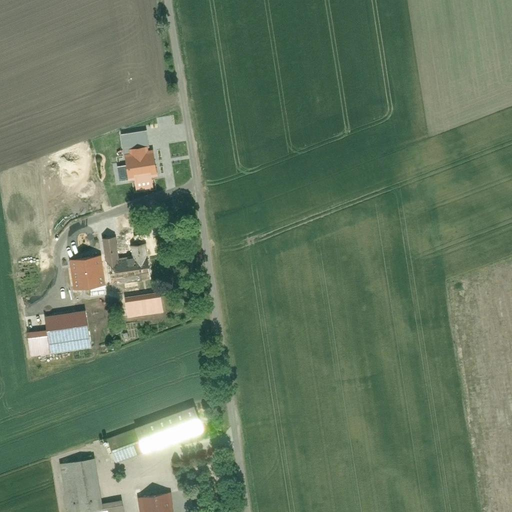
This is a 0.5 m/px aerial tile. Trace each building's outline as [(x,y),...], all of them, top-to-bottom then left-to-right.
[(123,202),(122,192),(114,194),(116,204),(123,202)] [(112,195),(105,197),(107,207),(114,206),(112,195)] [(107,253),(68,258),(72,289),(154,277),(149,242),(134,244),(135,254),(122,256),(119,236),(105,238),(107,253)] [(33,257),(26,258),(34,318),(58,314),(49,248),(32,250),(33,257)] [(88,311),(49,317),(54,353),(93,347),(88,311)] [(196,406),(110,438),(118,460),(204,428),(196,406)] [(70,508),(105,502),(98,457),(62,463),(70,508)] [(175,511),(173,492),(141,497),(143,511),(175,511)] [(70,508),(70,511),(126,511),(124,498),(105,502),(70,508)]
